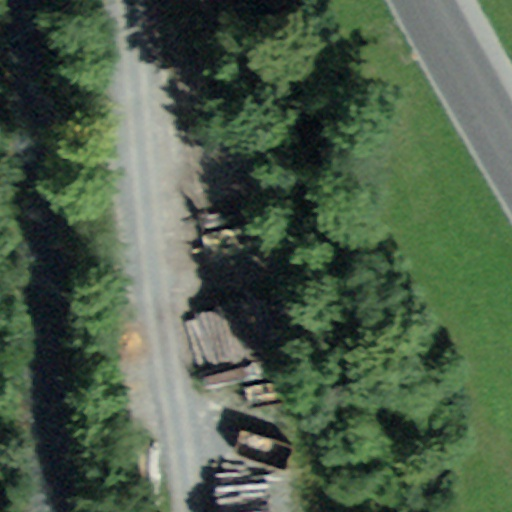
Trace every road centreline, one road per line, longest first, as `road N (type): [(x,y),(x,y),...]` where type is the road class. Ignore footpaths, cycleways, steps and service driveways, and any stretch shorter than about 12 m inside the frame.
road 1 (track): [(130,0),(196,511)]
road 2 (tertiary): [(431,0),(511,136)]
